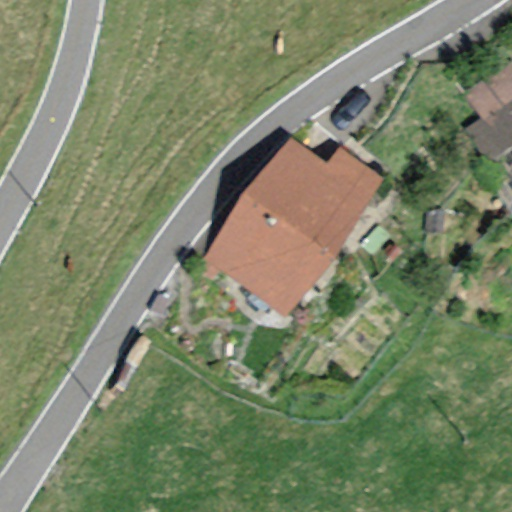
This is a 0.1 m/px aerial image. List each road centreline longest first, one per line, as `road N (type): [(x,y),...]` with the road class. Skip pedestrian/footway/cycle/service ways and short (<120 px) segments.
road 1 (unclassified): [(472,0),(342,77),(247,151),(151,273),(0,511)]
road 2 (unclassified): [(0,223),(54,116),(86,0)]
